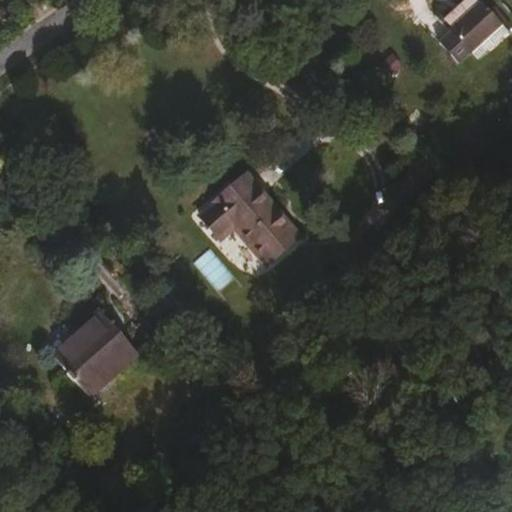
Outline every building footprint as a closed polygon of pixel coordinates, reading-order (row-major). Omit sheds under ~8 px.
[(460,66),(502,26),(481,3),(451,31),(455,36),(443,47),(460,66)] [(406,205),(432,180),(418,165),(393,190),(406,205)] [(299,242),(251,179),(201,215),(222,243),(238,232),(267,271),(299,242)] [(209,250),(193,263),(217,290),(233,277),(209,250)] [(94,395),(142,349),(104,310),(54,356),(94,395)]
